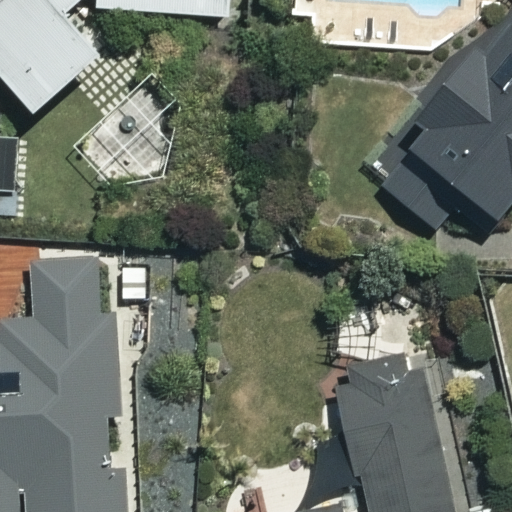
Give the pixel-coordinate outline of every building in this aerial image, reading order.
[(0,0),(0,215),(25,217),(28,135),(0,134),(0,68),(32,104),(100,43),(66,6),(72,0),(0,0)] [(234,0),(94,0),(94,3),(233,15),(234,0)] [(511,7),(510,8),(484,43),(475,36),(415,114),(424,121),(378,182),(440,229),(467,194),(494,215),(511,191),(511,7)] [(212,149),(155,84),(81,150),(139,214),(212,149)] [(111,260),(32,262),(34,319),(0,320),(0,510),(28,510),(27,511),(124,511),(124,473),(116,473),(111,260)] [(453,511),(424,373),(339,391),(361,498),(297,511),(453,511)]
